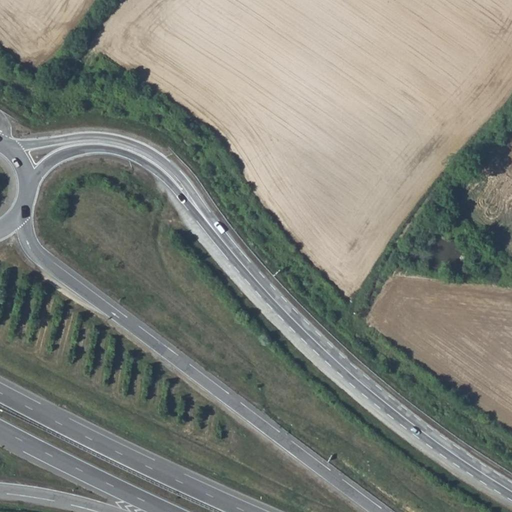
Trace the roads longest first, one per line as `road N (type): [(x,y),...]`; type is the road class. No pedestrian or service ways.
road 1 (trunk): [(378,511),(38,257),(20,214)]
road 2 (tertiary): [(203,211),(297,323),(367,387),(511,490)]
road 3 (trunk): [(247,511),(0,392)]
road 4 (tertiary): [(203,211),(180,176),(137,143),(76,134),(11,151)]
road 5 (tertiary): [(27,190),(59,155),(105,147),(156,169),(203,211)]
road 6 (trunk): [(0,428),(168,511)]
